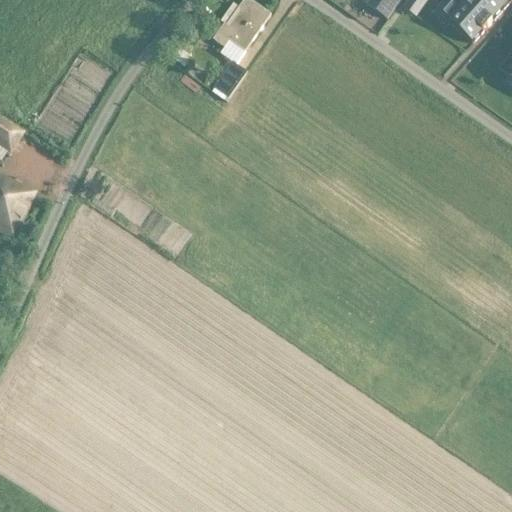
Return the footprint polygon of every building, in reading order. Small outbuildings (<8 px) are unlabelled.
[(224,25),(213,41),(224,49),(220,55),(232,63),(235,65),(270,16),(247,0),(244,0),(238,9),(233,5),(220,23),(224,25)] [(370,0),(366,6),(386,20),(400,0),(370,0)] [(472,45),(487,28),(455,0),(451,0),(439,15),(472,45)] [(455,0),(487,28),(502,12),(488,0),(455,0)] [(511,0),(488,0),(502,12),(511,0)] [(203,31),(193,35),(196,42),(206,39),(203,31)] [(171,44),(165,52),(182,65),(188,57),(171,44)] [(232,63),(213,89),(228,99),(247,73),(235,65),(232,63)] [(0,148),(8,153),(19,139),(0,124),(0,148)] [(0,232),(12,238),(32,194),(0,178),(0,232)]
